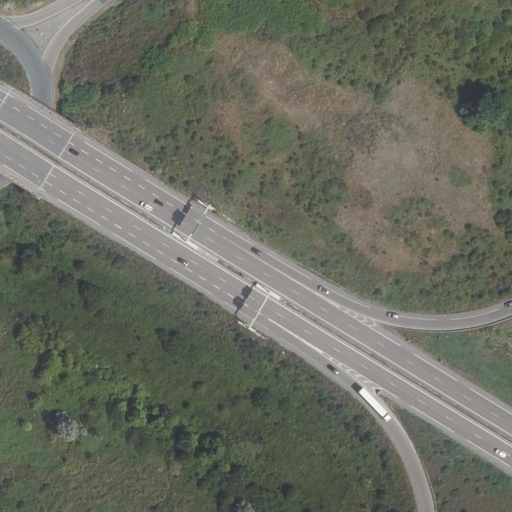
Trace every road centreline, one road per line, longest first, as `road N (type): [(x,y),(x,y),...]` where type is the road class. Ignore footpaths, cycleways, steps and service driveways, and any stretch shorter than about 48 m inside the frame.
road 1 (trunk): [(511,425),(220,243)]
road 2 (trunk): [(0,148),(270,315)]
road 3 (trunk): [(511,301),(460,319),(394,318),(220,243)]
road 4 (trunk): [(270,315),(511,461)]
road 5 (trunk): [(220,243),(0,107)]
road 6 (trunk): [(270,315),(379,411),(415,474),(425,511)]
